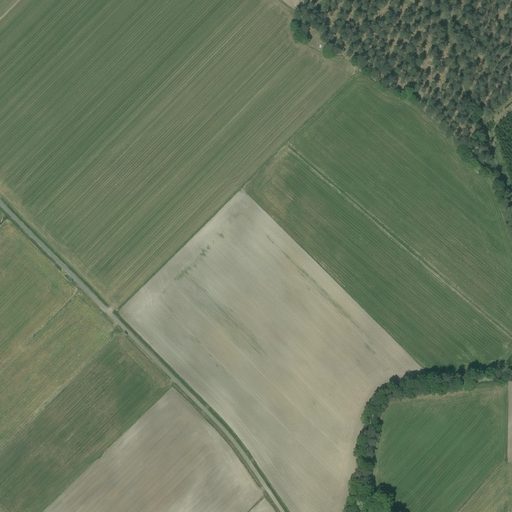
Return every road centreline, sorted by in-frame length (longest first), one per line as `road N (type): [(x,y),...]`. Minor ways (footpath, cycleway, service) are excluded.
road 1 (unclassified): [(279,511),(235,441),(0,204)]
road 2 (unclassified): [(511,368),(384,399),(365,439),(351,511)]
